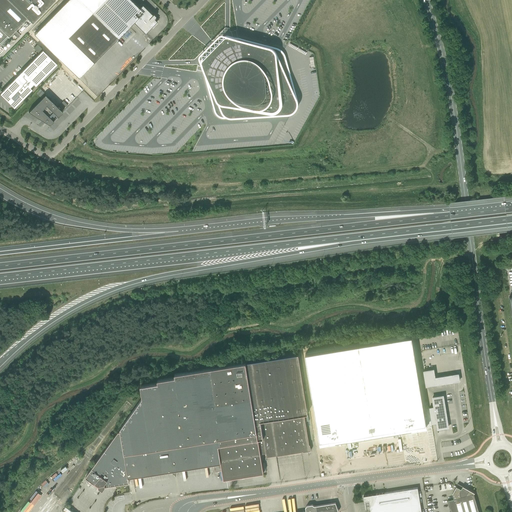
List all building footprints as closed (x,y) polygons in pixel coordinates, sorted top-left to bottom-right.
[(0,0),(0,31),(6,37),(9,35),(11,32),(18,38),(20,35),(14,29),(26,16),(32,21),(52,0),(0,0)] [(93,62),(118,37),(133,22),(145,33),(157,21),(154,19),(156,17),(142,4),(139,8),(130,0),(80,0),(92,12),(68,37),(93,62)] [(280,49),(277,47),(229,35),(227,35),(225,35),(224,36),(202,58),(202,60),(201,61),(201,63),(215,111),(216,113),(217,115),(219,117),(221,118),(224,118),(288,114),(291,114),(293,113),(296,111),(297,109),(298,106),(299,103),(298,100),(286,56),(285,53),(282,51),(280,49)] [(42,49),(3,90),(0,92),(0,93),(14,108),(17,104),(57,64),(42,49)] [(63,112),(45,94),(28,111),(50,124),(63,112)] [(425,417),(412,336),(306,354),(319,434),(318,434),(319,436),(320,445),(328,444),(331,444),(331,443),(334,443),(336,442),(339,442),(338,439),(408,427),(409,430),(412,430),(414,430),(414,429),(416,429),(416,430),(420,429),(420,428),(427,427),(426,419),(425,417)] [(265,453),(266,457),(310,450),(304,414),(308,413),(298,354),(251,362),(266,453),(265,453)] [(173,468),(174,471),(174,472),(175,472),(176,472),(176,471),(177,471),(177,470),(176,468),(213,462),(215,471),(222,470),(224,479),(264,473),(261,453),(265,453),(266,453),(251,362),(246,362),(175,374),(175,377),(158,380),(158,382),(141,385),(143,397),(120,428),(121,430),(119,431),(86,476),(103,489),(105,486),(130,482),(129,475),(173,468)] [(426,386),(439,384),(438,377),(435,377),(433,369),(423,371),(426,386)] [(448,427),(443,395),(432,397),(434,407),(429,408),(432,423),(436,422),(438,429),(448,427)] [(421,511),(418,491),(418,487),(384,493),(384,492),(364,496),(364,501),(365,501),(366,511),(421,511)] [(448,500),(450,511),(478,511),(474,493),(475,493),(469,490),(466,495),(461,497),(460,492),(462,488),(461,488),(461,489),(458,487),(456,488),(452,494),(454,498),(448,500)] [(306,511),(302,511),(334,511),(335,511),(339,511),(336,502),(314,506),(312,504),(307,505),(306,507),(306,511)]
